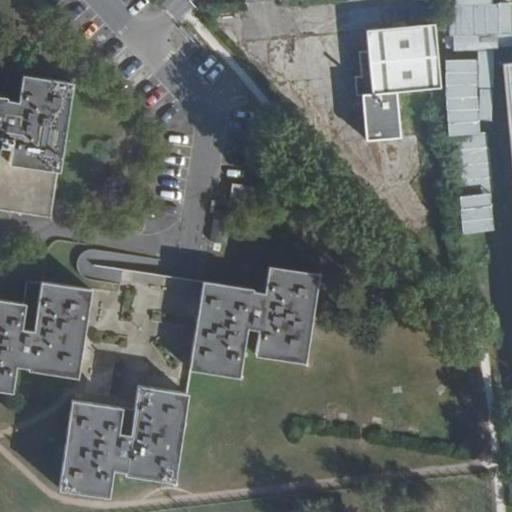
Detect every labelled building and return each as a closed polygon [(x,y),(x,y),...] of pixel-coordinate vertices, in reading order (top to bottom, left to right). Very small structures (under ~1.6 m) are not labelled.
[(490,0),(446,0),(447,48),(476,47),(476,35),(511,34),(510,3),(491,4),(490,0)] [(443,90),(437,24),(369,31),(371,52),(362,53),(364,78),(357,79),(358,98),(366,97),(370,141),(398,138),(395,94),(443,90)] [(491,78),(491,48),(478,48),(479,78),(491,78)] [(75,110),(80,79),(30,72),(23,120),(10,118),(13,95),(0,92),(0,180),(1,181),(5,154),(18,155),(17,160),(65,167),(75,110)] [(448,133),(478,132),(478,119),(485,119),(484,83),(447,84),(448,133)] [(262,204),(261,184),(237,184),(238,205),(262,204)] [(311,358),(325,271),(275,264),(267,314),(256,312),(260,289),(239,286),(210,282),(207,299),(223,301),(220,319),(205,317),(197,365),(246,373),(251,346),(263,348),(263,352),(311,358)] [(68,353),(71,337),(87,339),(95,288),(78,285),(47,280),(39,328),(27,326),(32,300),(0,295),(0,384),(16,387),(21,360),(34,362),(33,367),(82,375),(85,356),(68,353)] [(181,477),(194,391),(168,387),(145,383),(140,418),(126,416),(129,404),(93,399),(91,413),(76,410),(64,481),(113,490),(119,463),(132,465),(132,468),(181,477)]
